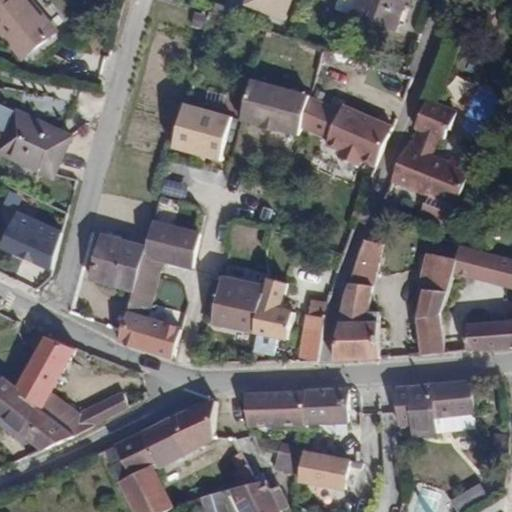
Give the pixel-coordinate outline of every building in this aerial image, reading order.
[(0,0),(0,31),(22,59),(56,31),(30,0),(0,0)] [(246,0),(245,5),(282,18),(289,0),(246,0)] [(362,0),(356,19),(394,32),(405,0),(362,0)] [(480,22),(490,19),(487,10),(478,13),(480,22)] [(201,29),(204,19),(193,15),(190,25),(201,29)] [(296,40),(314,46),(318,25),(303,20),(296,40)] [(278,132),(279,131),(299,137),(300,131),(308,103),(310,97),(253,81),(242,121),(262,126),(262,128),(278,132)] [(456,113),(427,100),(414,129),(418,131),(412,145),(408,144),(393,179),(457,204),(471,167),(450,158),(448,160),(434,154),(440,140),(443,141),(456,113)] [(377,168),(392,128),(342,110),(340,115),(308,103),(300,131),(328,143),(326,149),(341,154),(339,160),(360,168),(362,163),(377,168)] [(71,137),(46,126),(35,121),(0,104),(0,130),(8,134),(0,151),(0,152),(53,177),(71,137)] [(186,105),(174,148),(221,162),(233,118),(186,105)] [(35,121),(46,126),(49,117),(38,113),(35,121)] [(62,235),(18,213),(0,246),(52,271),(62,235)] [(202,236),(153,222),(146,249),(144,254),(166,260),(195,265),(202,236)] [(231,226),(232,245),(260,244),(259,225),(231,226)] [(144,254),(146,249),(104,238),(93,281),(105,284),(105,278),(136,286),(144,254)] [(365,241),(356,264),(378,268),(383,244),(365,241)] [(462,248),(457,260),(453,274),(473,280),(479,252),(462,248)] [(473,280),(508,289),(511,272),(511,261),(479,252),(473,280)] [(147,321),(166,260),(144,254),(136,286),(134,293),(122,334),(120,342),(172,360),(181,332),(147,321)] [(417,317),(422,356),(445,354),(441,315),(453,274),(457,260),(429,254),(419,293),(422,294),(417,317)] [(356,264),(349,283),(374,286),(378,268),(356,264)] [(511,319),(467,324),(467,353),(511,348),(511,272),(508,289),(511,290),(511,319)] [(105,284),(134,293),(136,286),(105,278),(105,284)] [(256,333),(268,335),(290,341),(295,310),(281,307),(287,284),(266,278),(265,289),(256,333)] [(206,324),(256,335),(256,333),(265,289),(216,279),(206,324)] [(344,297),(334,362),(381,360),(379,312),(370,312),(374,286),(349,283),(344,297)] [(311,300),(300,361),(319,360),(323,318),(328,302),(311,300)] [(256,335),(254,341),(267,344),(268,335),(256,333),(256,335)] [(47,335),(45,334),(25,343),(36,356),(47,335)] [(47,335),(36,356),(19,387),(16,391),(75,436),(95,425),(80,414),(51,393),(76,347),(47,335)] [(16,391),(19,387),(7,378),(0,386),(0,412),(46,450),(75,436),(16,391)] [(410,388),(401,389),(401,426),(413,426),(413,436),(436,434),(436,419),(475,415),(473,380),(410,386),(410,388)] [(347,422),(348,390),(307,392),(305,423),(309,423),(347,422)] [(305,423),(307,392),(246,395),(249,426),(305,423)] [(123,393),(80,414),(95,425),(129,408),(123,393)] [(159,467),(213,437),(216,398),(142,432),(156,464),(159,467)] [(476,429),(475,415),(436,419),(436,434),(476,429)] [(153,465),(156,464),(142,432),(117,444),(132,475),(153,465)] [(279,452),(301,458),(303,449),(252,435),(258,449),(261,448),(279,452)] [(117,444),(104,452),(120,482),(132,475),(117,444)] [(304,446),(303,449),(301,458),(299,473),(344,482),(349,454),(304,446)] [(274,468),(299,475),(299,473),(301,458),(279,452),(274,468)] [(174,505),(153,465),(132,475),(120,482),(135,511),(164,511),(175,507),(174,505)] [(257,483),(231,490),(241,511),(281,511),(280,510),(287,508),(279,489),(272,491),(262,472),(253,475),(257,483)] [(458,511),(467,511),(489,499),(481,483),(451,500),(458,511)] [(409,511),(433,511),(435,490),(411,488),(409,511)] [(228,511),(223,492),(201,497),(204,511),(228,511)]
